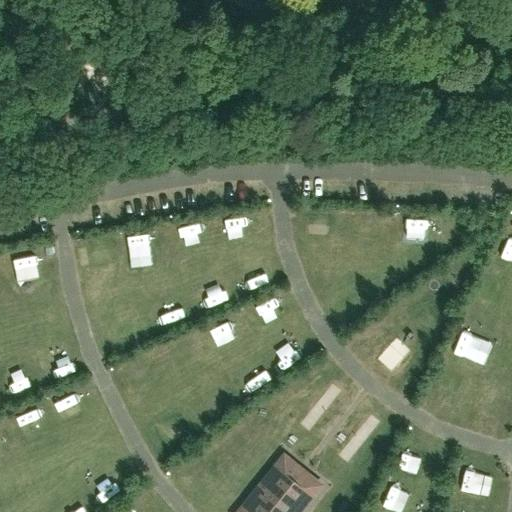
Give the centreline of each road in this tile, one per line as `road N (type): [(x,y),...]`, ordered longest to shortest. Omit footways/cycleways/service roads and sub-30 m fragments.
road 1 (track): [(0,130),(356,53)]
road 2 (unclassified): [(511,102),(416,76),(245,0)]
